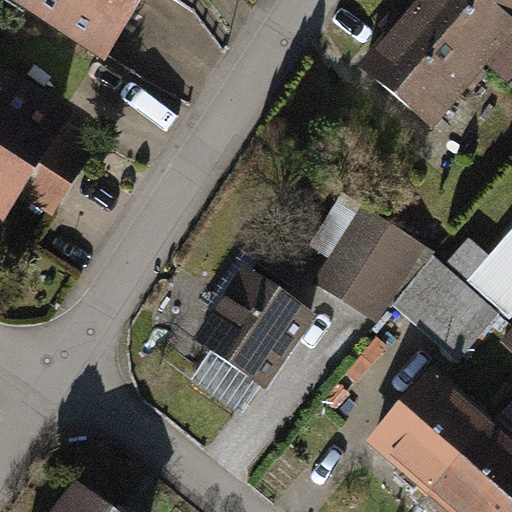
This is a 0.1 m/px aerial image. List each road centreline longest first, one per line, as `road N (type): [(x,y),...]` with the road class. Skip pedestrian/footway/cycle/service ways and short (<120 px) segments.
road 1 (residential): [(51,376),(311,0)]
road 2 (residential): [(51,376),(140,415),(257,511)]
